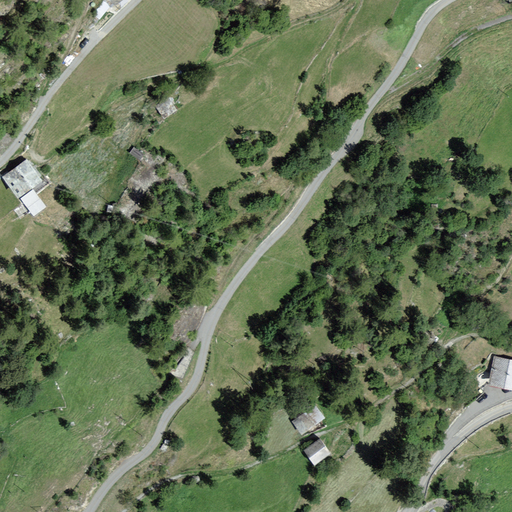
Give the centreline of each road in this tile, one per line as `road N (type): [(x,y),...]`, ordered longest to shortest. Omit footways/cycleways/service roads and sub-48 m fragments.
road 1 (unclassified): [(92,511),(204,377),(248,267),(308,212),(444,0)]
road 2 (unclassified): [(141,0),(98,41),(0,171)]
road 3 (unclassified): [(511,406),(450,444),(408,511)]
